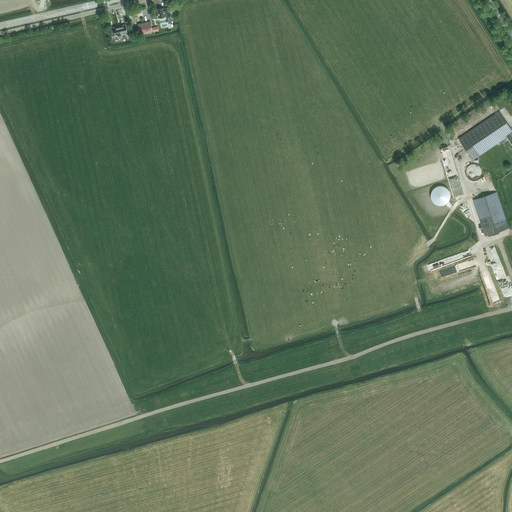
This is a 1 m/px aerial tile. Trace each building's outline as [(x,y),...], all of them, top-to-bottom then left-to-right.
[(158,9),(157,9),(159,18),(165,17),(171,16),(169,8),(164,9),(164,8),(161,8),(160,8),(158,8),(158,9)] [(138,24),(139,33),(152,31),(150,21),(138,24)] [(125,33),(127,32),(128,36),(132,35),(129,26),(126,27),(125,24),(121,25),(121,26),(119,26),(122,38),(126,37),(125,33)] [(122,38),(119,26),(117,27),(117,26),(113,27),(113,28),(115,35),(118,35),(118,38),(121,37),(121,38),(122,38)] [(511,129),(500,111),(459,139),(473,160),(507,137),(511,144),(511,143),(511,129)] [(450,201),(450,186),(434,186),(434,202),(450,201)] [(473,200),(485,236),(509,228),(497,192),(473,200)] [(446,274),(444,269),(437,271),(439,278),(444,276),(444,275),(446,274)]
